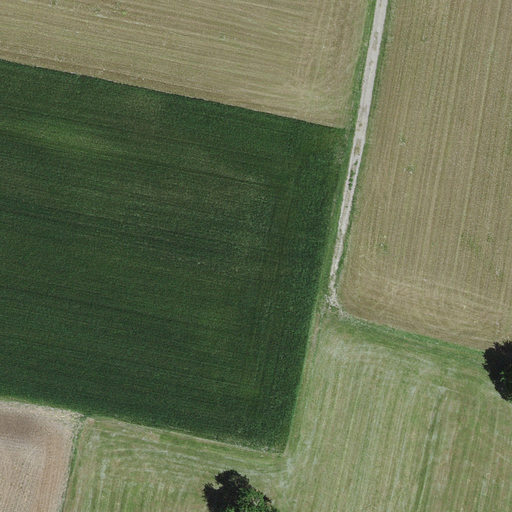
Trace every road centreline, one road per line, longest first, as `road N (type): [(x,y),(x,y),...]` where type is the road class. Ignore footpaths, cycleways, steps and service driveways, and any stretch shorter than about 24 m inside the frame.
road 1 (track): [(384,0),(336,305),(358,323)]
road 2 (track): [(511,366),(358,323)]
